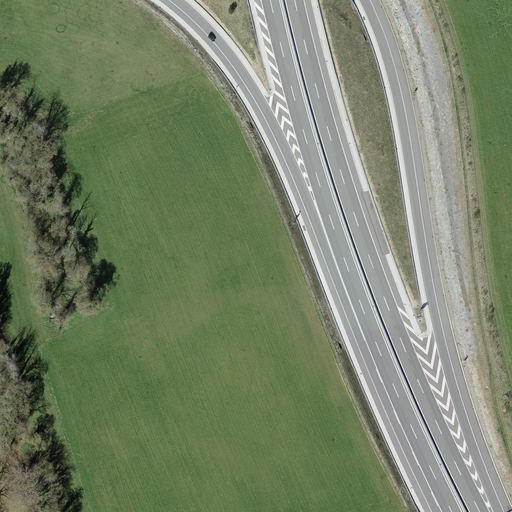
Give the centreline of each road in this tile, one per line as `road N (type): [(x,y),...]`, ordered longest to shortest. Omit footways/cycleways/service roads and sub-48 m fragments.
road 1 (motorway): [(479,511),(368,256),(294,0)]
road 2 (motorway): [(498,511),(449,377),(390,66),(363,0)]
road 3 (motorway): [(176,0),(230,55),(264,105),(351,320),(377,346)]
road 4 (motorway): [(270,0),(297,112),(377,346)]
road 5 (motorway): [(377,346),(451,511)]
